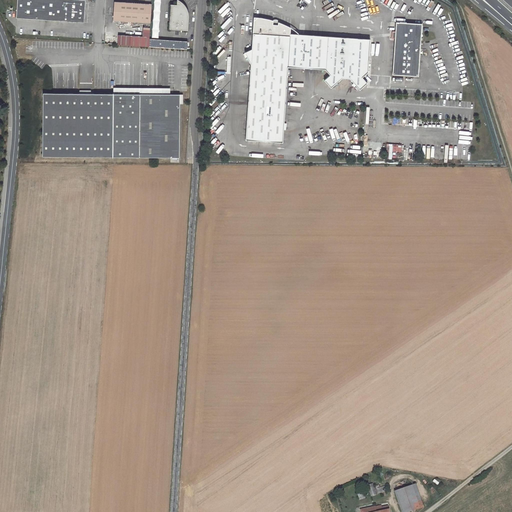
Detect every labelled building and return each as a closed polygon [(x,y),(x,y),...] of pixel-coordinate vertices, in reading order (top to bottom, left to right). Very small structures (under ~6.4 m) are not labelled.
[(84,0),(17,0),(16,17),(83,22),(84,0)] [(170,5),(168,30),(187,32),(188,17),(188,15),(187,12),(185,8),(184,6),(182,4),(181,2),(177,0),(176,5),(170,5)] [(150,24),(152,5),(114,2),(113,21),(146,23),(150,24)] [(246,140),(283,142),(288,67),(325,70),(330,75),(324,80),(330,88),(342,78),(349,78),(359,90),(367,83),(362,77),(368,72),(370,39),(290,34),(291,28),(286,25),(285,25),(280,23),(272,20),(265,18),(258,17),(253,21),(251,49),(244,52),(250,65),(246,140)] [(422,24),(396,22),(395,32),(392,31),(392,37),(392,38),(395,39),(392,75),(418,77),(422,24)] [(149,39),(149,38),(145,38),(118,36),(118,45),(149,47),(149,39)] [(186,42),(149,39),(149,47),(186,50),(186,42)] [(75,93),(41,93),(41,156),(178,157),(178,94),(143,93),(110,93),(75,93)] [(384,485),(374,489),(372,482),(366,484),(371,495),(386,490),(384,485)] [(404,488),(410,507),(416,505),(418,509),(424,507),(416,484),(404,488)] [(410,507),(404,488),(396,491),(402,511),(409,511),(418,509),(416,505),(410,507)]
